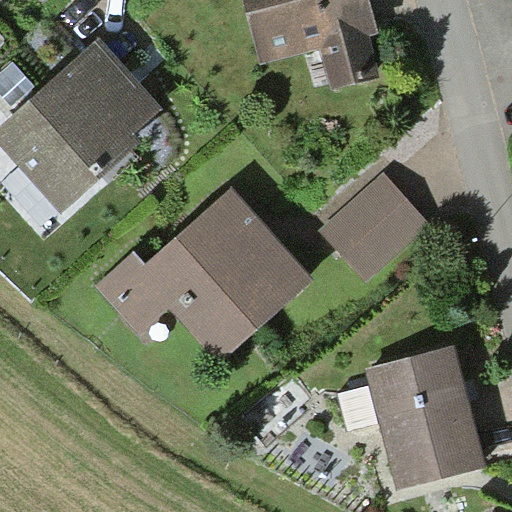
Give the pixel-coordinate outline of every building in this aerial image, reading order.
[(377,32),(368,0),(243,0),(259,63),(321,47),(332,91),(380,79),(369,34),(377,32)] [(169,118),(103,44),(0,135),(0,136),(65,210),(169,118)] [(432,226),(388,174),(324,229),(368,280),(432,226)] [(276,238),(234,188),(142,265),(134,255),(100,283),(143,334),(173,309),(217,363),(313,283),(276,238)] [(467,387),(457,351),(369,375),(403,495),(490,471),(467,387)]
